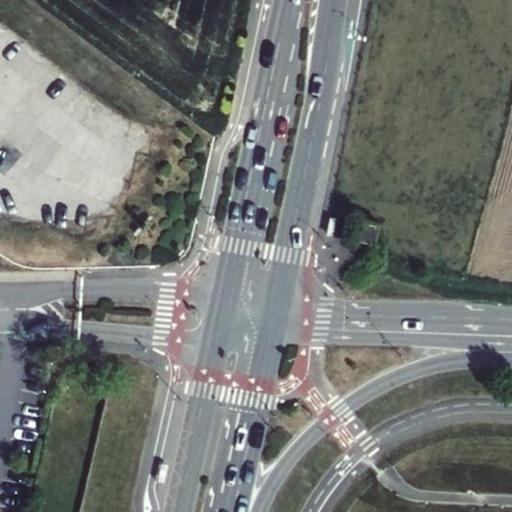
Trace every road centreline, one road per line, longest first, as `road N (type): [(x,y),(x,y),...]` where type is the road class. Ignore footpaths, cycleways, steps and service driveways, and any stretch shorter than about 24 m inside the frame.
road 1 (secondary): [(260,511),(287,461),(352,401),(420,368),(511,360)]
road 2 (primary): [(278,306),(337,0)]
road 3 (primary): [(289,0),(226,293)]
road 4 (secondary): [(272,335),(511,339)]
road 5 (secondary): [(511,329),(278,306)]
road 6 (primary): [(233,511),(272,335)]
road 7 (primary): [(216,340),(179,511)]
